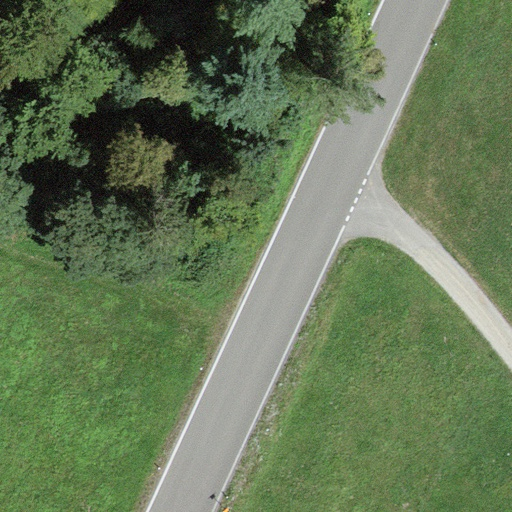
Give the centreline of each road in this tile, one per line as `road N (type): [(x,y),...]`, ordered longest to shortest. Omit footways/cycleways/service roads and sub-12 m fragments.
road 1 (tertiary): [(176,511),(410,0)]
road 2 (track): [(325,198),(409,244),(511,366)]
